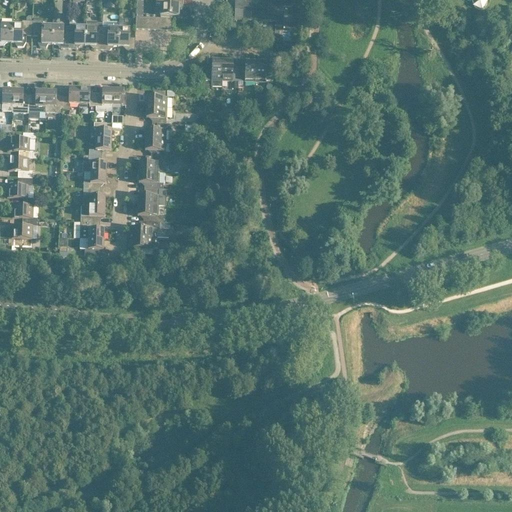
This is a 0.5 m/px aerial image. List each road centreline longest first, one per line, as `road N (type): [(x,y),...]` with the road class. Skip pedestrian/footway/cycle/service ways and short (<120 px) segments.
road 1 (tertiary): [(0,311),(218,319),(511,247)]
road 2 (residential): [(128,251),(132,73)]
road 3 (residential): [(0,194),(21,68)]
